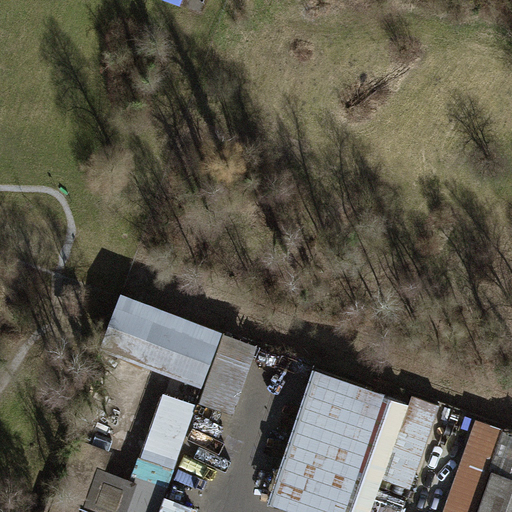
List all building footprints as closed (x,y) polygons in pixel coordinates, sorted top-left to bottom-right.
[(195,406),(229,418),(254,350),(220,338),(195,406)] [(309,366),(263,500),(298,511),(327,511),(371,390),(376,392),(378,389),(309,366)] [(363,511),(376,477),(406,393),(407,391),(380,382),(378,389),(376,392),(371,390),(327,511),(363,511)] [(436,404),(406,393),(376,477),(406,488),(436,404)] [(129,483),(118,511),(151,511),(190,407),(161,396),(129,483)] [(437,511),(469,511),(500,427),(471,417),(437,511)] [(511,430),(503,428),(488,469),(511,477),(511,430)] [(91,445),(102,449),(107,451),(110,452),(114,440),(95,433),(91,445)] [(81,508),(102,449),(91,445),(73,439),(51,497),(81,508)] [(107,451),(102,449),(81,508),(51,497),(46,511),(118,511),(129,483),(99,473),(107,451)] [(511,511),(511,477),(488,469),(473,511),(511,511)] [(265,501),(261,511),(293,511),(265,501)]
